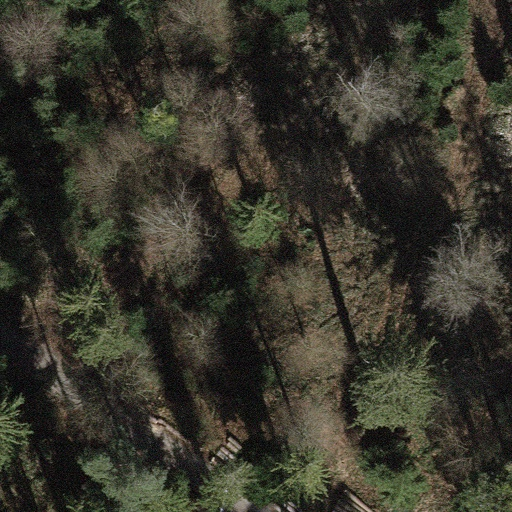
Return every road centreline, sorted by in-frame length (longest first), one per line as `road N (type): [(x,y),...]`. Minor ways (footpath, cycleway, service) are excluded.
road 1 (track): [(398,0),(320,103),(208,212),(112,278),(0,330)]
road 2 (track): [(0,338),(255,511)]
